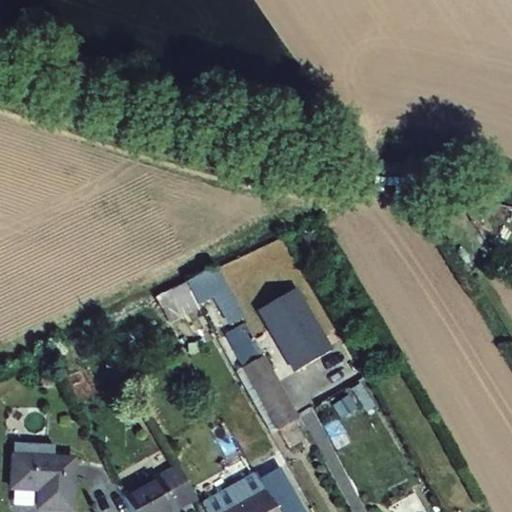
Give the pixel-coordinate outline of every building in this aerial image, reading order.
[(313,230),(296,239),(305,257),(322,248),(313,230)] [(243,318),(215,268),(185,282),(198,305),(212,297),(224,318),(229,315),(234,323),(243,318)] [(198,307),(197,305),(198,305),(185,282),(156,297),(170,322),(198,307)] [(168,323),(170,322),(156,297),(154,297),(168,323)] [(278,429),(298,418),(245,325),(225,336),(243,367),(278,429)] [(135,340),(128,326),(119,331),(127,345),(135,340)] [(90,332),(72,341),(82,361),(100,353),(90,332)] [(278,429),(243,367),(236,371),(270,433),(278,429)] [(335,407),(343,417),(357,408),(349,397),(335,407)] [(231,434),(225,424),(212,432),(217,442),(231,434)] [(52,458),(53,446),(13,444),(12,456),(52,458)] [(39,490),(38,508),(70,510),(72,460),(52,458),(12,456),(11,488),(39,490)] [(235,463),(245,480),(256,474),(254,471),(252,472),(244,458),(235,463)] [(256,474),(259,480),(278,469),(273,460),(254,471),(256,474)] [(157,478),(122,498),(130,511),(173,511),(175,511),(174,509),(195,497),(178,468),(158,479),(157,478)] [(278,469),(259,480),(277,511),(303,511),(291,489),(290,489),(278,469)] [(234,487),(242,501),(232,506),(224,492),(200,506),(204,511),(277,511),(259,480),(256,474),(245,480),(234,487)]
